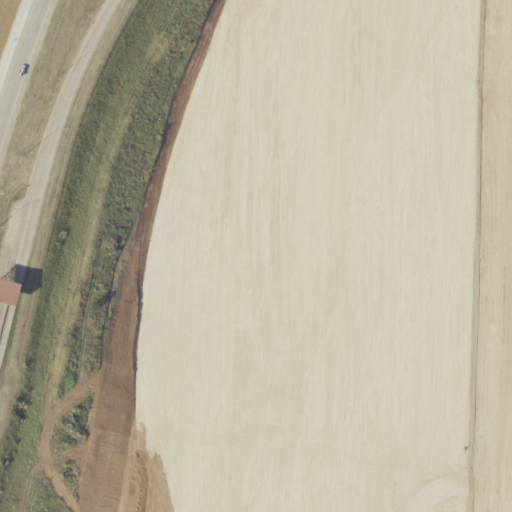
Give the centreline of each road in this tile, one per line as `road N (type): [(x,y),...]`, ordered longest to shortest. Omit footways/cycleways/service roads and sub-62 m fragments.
road 1 (motorway): [(16,283),(67,99),(114,0)]
road 2 (motorway): [(0,143),(45,0)]
